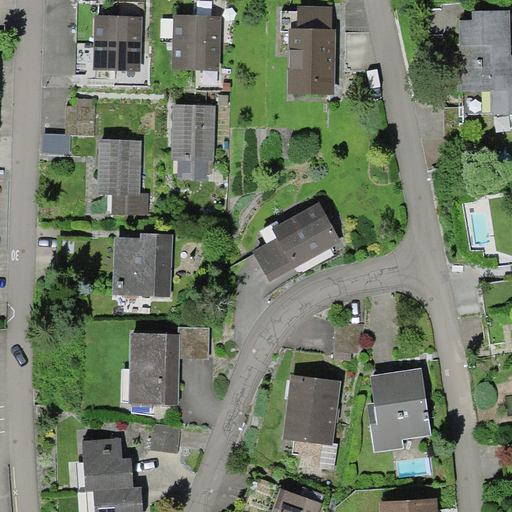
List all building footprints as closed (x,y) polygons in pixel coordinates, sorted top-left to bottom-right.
[(298,6),(298,28),(332,28),(332,6),(298,6)] [(472,20),(459,20),(460,46),(457,46),(457,91),(465,91),(493,90),(493,113),(493,114),(511,113),(511,55),(510,10),(472,11),(472,20)] [(221,15),(173,14),(172,42),(221,43),(221,29),(221,15)] [(143,17),(95,16),(94,43),(142,45),(142,31),(143,17)] [(298,28),(289,28),(288,94),(335,94),(335,59),(336,28),(332,28),(298,28)] [(220,55),(221,43),(172,42),(172,69),(220,70),(220,55)] [(142,57),(142,45),(94,43),(93,70),(142,71),(142,57)] [(493,90),(465,91),(466,114),(493,113),(493,90)] [(77,98),(77,106),(95,107),(95,98),(77,98)] [(172,160),(178,160),(177,180),(208,180),(208,173),(212,173),(212,161),(215,161),(216,105),(173,104),(172,160)] [(77,106),(66,106),(65,135),(71,135),(94,136),(95,107),(77,106)] [(463,107),(444,108),(444,136),(463,136),(463,107)] [(70,154),(71,135),(65,135),(43,134),(42,152),(70,154)] [(98,194),(112,195),(112,214),(148,215),(149,193),(140,193),(142,140),(99,139),(99,169),(98,194)] [(267,243),(252,251),(269,282),(299,265),(304,262),(330,248),(341,241),(319,202),(279,224),(272,228),(277,237),(267,243)] [(272,228),(279,224),(277,221),(260,231),(267,243),(277,237),(272,228)] [(172,235),(141,234),(141,239),(114,238),(113,260),(112,295),(170,297),(172,235)] [(334,255),(330,248),(304,262),(299,265),(303,272),(334,255)] [(363,325),(335,324),(334,359),(351,360),(351,352),(362,353),(363,325)] [(179,327),(178,334),(181,334),(180,358),(208,359),(210,328),(179,327)] [(178,334),(131,332),(128,404),(178,406),(179,366),(180,358),(181,334),(178,334)] [(422,368),(370,375),(374,403),(367,404),(374,452),(403,448),(402,440),(432,435),(428,413),(422,368)] [(342,381),(292,374),(283,439),(333,446),(342,381)] [(181,427),(154,423),(150,450),(177,453),(181,427)] [(82,440),(86,491),(94,490),(133,488),(133,479),(131,457),(122,458),(121,438),(82,440)] [(141,487),(133,488),(94,490),(95,511),(142,511),(142,496),(141,487)] [(319,511),(323,503),(281,488),(271,511),(319,511)] [(437,511),(437,498),(378,501),(378,511),(437,511)]
